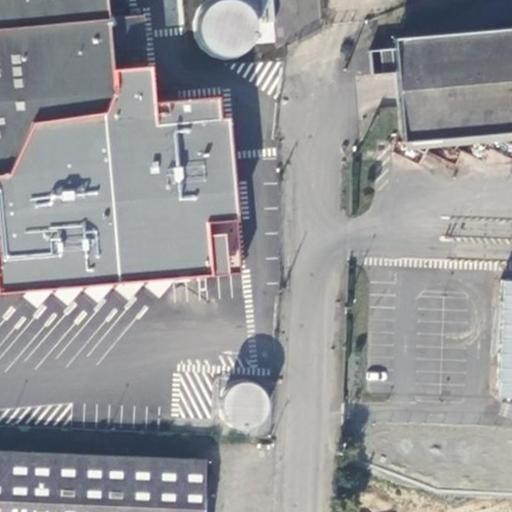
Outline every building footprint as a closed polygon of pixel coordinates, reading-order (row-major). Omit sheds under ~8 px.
[(154,69),(108,73),(106,51),(145,48),(142,15),(111,17),(109,0),(0,0),(0,294),(215,276),(208,223),(239,221),(231,119),(221,119),(220,97),(157,104),(154,69)] [(274,0),(201,0),(197,47),(270,53),(274,0)] [(403,140),(511,130),(511,27),(394,38),(403,140)] [(511,268),(506,268),(506,280),(502,280),(498,388),(511,388),(511,268)] [(267,392),(231,381),(220,418),(256,429),(267,392)] [(511,511),(511,432),(367,427),(365,472),(394,473),(393,510),(436,511),(511,511)] [(0,511),(203,511),(205,457),(0,447),(0,511)]
